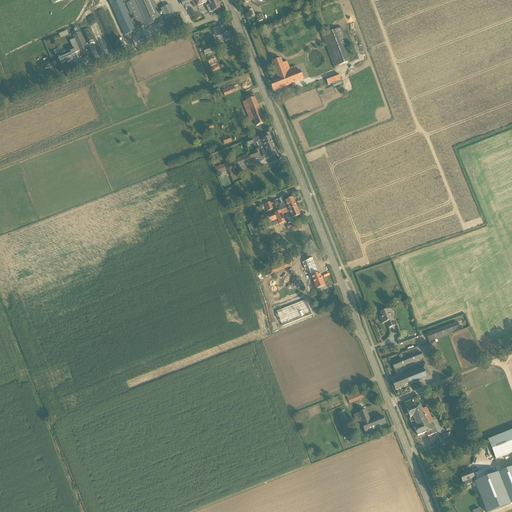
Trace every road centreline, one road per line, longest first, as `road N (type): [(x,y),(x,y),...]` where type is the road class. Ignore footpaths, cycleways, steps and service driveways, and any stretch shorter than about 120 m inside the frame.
road 1 (secondary): [(431,511),(231,11)]
road 2 (unclassified): [(85,70),(231,11)]
road 3 (track): [(395,401),(511,355)]
